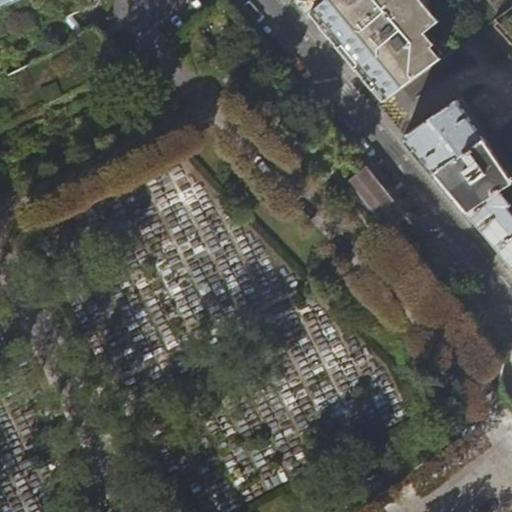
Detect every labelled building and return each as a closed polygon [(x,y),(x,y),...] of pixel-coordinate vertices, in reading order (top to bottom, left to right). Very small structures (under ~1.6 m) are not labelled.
[(0,0),(0,9),(20,0),(0,0)] [(294,0),(293,2),(304,16),(308,12),(323,0),(294,0)] [(342,54),(381,103),(449,52),(424,20),(433,14),(421,0),(323,0),(308,12),(315,20),(342,54)] [(424,20),(449,52),(495,19),(511,6),(511,0),(421,0),(433,14),(424,20)] [(511,6),(495,19),(511,36),(511,6)] [(511,185),(511,177),(511,179),(457,99),(405,136),(410,142),(465,210),(469,214),(511,185)] [(386,231),(403,216),(362,166),(345,181),(386,231)] [(511,185),(469,214),(511,265),(511,211),(509,208),(511,206),(511,185)]
